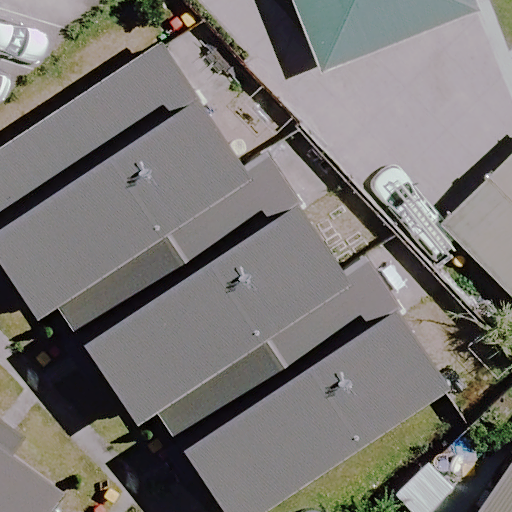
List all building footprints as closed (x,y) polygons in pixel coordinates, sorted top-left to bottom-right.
[(465,0),(286,0),(315,76),(472,17),(465,0)] [(57,315),(232,215),(145,64),(0,147),(0,279),(29,331),(57,315)] [(511,159),(442,228),(511,300),(511,159)] [(160,407),(355,295),(290,181),(232,215),(57,315),(122,429),(160,407)] [(355,295),(160,407),(220,511),(275,511),(453,410),(379,281),(355,295)] [(511,511),(511,448),(460,511),(511,511)] [(0,511),(52,511),(65,493),(0,449),(0,511)]
